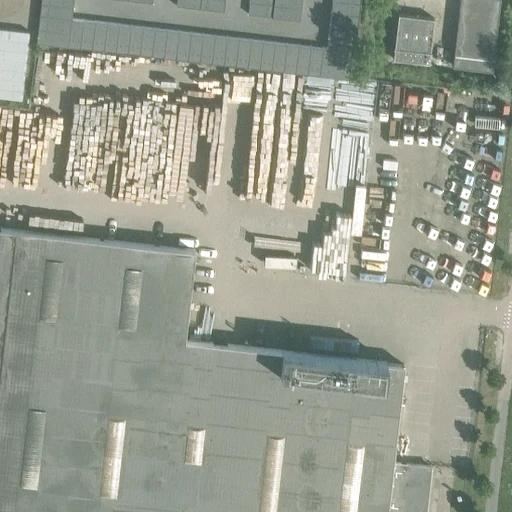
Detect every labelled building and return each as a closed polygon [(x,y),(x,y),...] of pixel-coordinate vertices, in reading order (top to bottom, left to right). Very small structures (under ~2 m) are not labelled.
[(175,0),(175,6),(199,8),(200,0),(175,0)] [(200,0),(199,8),(223,11),(224,0),(200,0)] [(275,0),(274,5),(300,8),(301,0),(275,0)] [(332,0),(331,0),(330,12),(358,15),(360,3),(332,0)] [(460,0),(452,67),(491,72),(499,0),(460,0)] [(67,46),(71,18),(72,6),(41,2),(36,42),(67,46)] [(247,14),(273,17),(274,5),(249,2),(247,14)] [(274,5),(273,17),(299,20),(300,8),(274,5)] [(330,12),(329,24),(357,27),(358,15),(330,12)] [(398,13),(392,60),(428,64),(434,18),(398,13)] [(67,46),(80,47),(83,20),(71,18),(67,46)] [(80,47),(92,49),(95,21),(83,20),(80,47)] [(92,49),(104,50),(107,22),(95,21),(92,49)] [(104,50),(116,52),(119,24),(107,22),(104,50)] [(116,52),(128,53),(131,25),(119,24),(116,52)] [(329,24),(328,36),(355,39),(357,27),(329,24)] [(128,53),(140,54),(144,27),(131,25),(128,53)] [(140,54),(153,56),(156,28),(144,27),(140,54)] [(153,56),(165,57),(168,29),(156,28),(153,56)] [(165,57),(177,59),(180,31),(168,29),(165,57)] [(177,59),(189,60),(192,32),(180,31),(177,59)] [(189,60),(201,62),(204,34),(192,32),(189,60)] [(201,62),(213,63),(217,35),(204,34),(201,62)] [(213,63),(226,64),(229,37),(217,35),(213,63)] [(328,36),(326,48),(323,76),(351,79),(355,39),(328,36)] [(226,64),(238,66),(241,38),(229,37),(226,64)] [(238,66),(250,67),(253,39),(241,38),(238,66)] [(250,67),(262,69),(265,41),(253,39),(250,67)] [(262,69),(274,70),(277,42),(265,41),(262,69)] [(274,70),(286,71),(290,44),(277,42),(274,70)] [(286,71),(299,73),(302,45),(290,44),(286,71)] [(299,73),(311,74),(314,46),(302,45),(299,73)] [(311,74),(323,76),(326,48),(314,46),(311,74)] [(423,511),(429,466),(392,462),(404,364),(184,339),(194,250),(0,227),(0,511),(423,511)]
